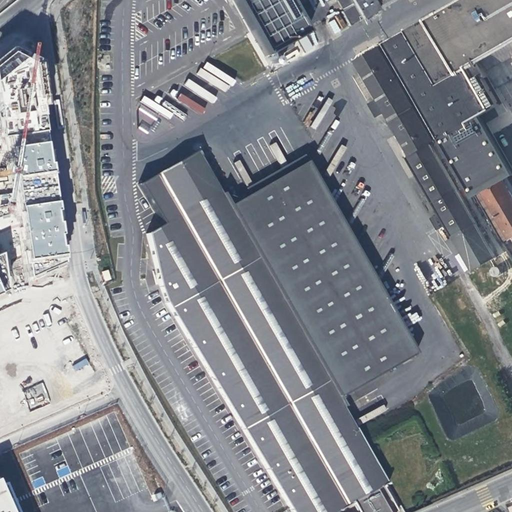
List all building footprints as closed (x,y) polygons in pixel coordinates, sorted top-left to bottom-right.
[(318,0),(323,10),(328,8),(325,1),(326,0),(318,0)] [(350,0),(361,18),(377,9),(372,0),(350,0)] [(511,0),(458,0),(387,41),(440,135),(443,139),(451,134),(471,123),(500,105),(485,79),(488,77),(479,61),(480,60),(511,42),(511,0)] [(327,31),(322,23),(311,30),(315,37),(327,31)] [(431,140),(440,135),(387,41),(378,47),(431,140)] [(511,42),(480,60),(486,71),(511,55),(511,42)] [(259,54),(268,71),(286,61),(276,44),(259,54)] [(431,140),(378,47),(354,60),(408,155),(429,143),(432,141),(431,140)] [(0,140),(42,134),(33,65),(6,52),(0,56),(0,140)] [(249,68),(244,85),(252,81),(255,69),(249,68)] [(451,134),(454,139),(474,128),(471,123),(451,134)] [(495,166),(474,128),(454,139),(476,177),(495,166)] [(502,242),(510,237),(483,190),(476,177),(454,139),(451,134),(443,139),(502,242)] [(475,223),(429,143),(408,155),(405,157),(438,213),(444,225),(451,236),(475,223)] [(388,502),(379,486),(384,483),(336,399),(227,206),(195,151),(136,185),(162,224),(146,234),(156,277),(158,286),(164,302),(287,506),(290,511),(383,511),(380,506),(388,502)] [(242,190),(245,196),(303,163),(300,158),(242,190)] [(245,196),(227,206),(336,399),(413,355),(303,163),(245,196)] [(476,177),(483,190),(503,180),(495,166),(476,177)] [(511,236),(511,195),(503,180),(483,190),(510,237),(511,238),(511,236)] [(444,225),(438,213),(430,217),(436,229),(444,225)] [(475,223),(451,236),(470,271),(482,264),(475,252),(487,245),(475,223)] [(487,245),(475,252),(482,264),(495,257),(487,245)] [(0,298),(12,295),(13,281),(6,256),(0,258),(0,298)] [(498,266),(495,265),(492,266),(490,268),(490,271),(491,274),(493,276),(496,276),(498,275),(500,273),(501,270),(500,268),(498,266)] [(30,409),(50,401),(42,383),(23,390),(30,409)] [(0,511),(18,511),(4,477),(0,478),(0,511)]
